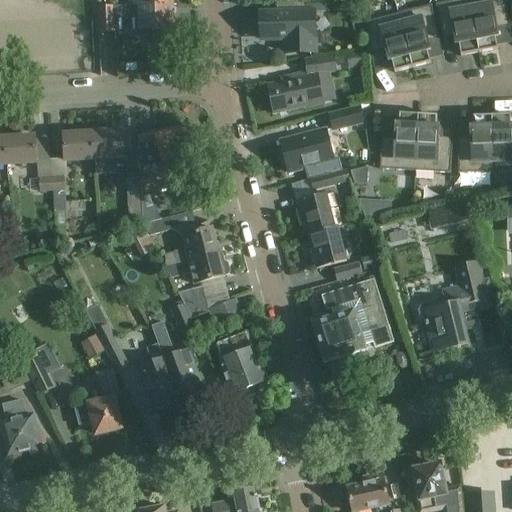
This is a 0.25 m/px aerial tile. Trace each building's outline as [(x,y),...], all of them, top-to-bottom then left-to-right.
[(306,12),(302,12),(261,13),(262,39),(286,38),(286,52),(316,51),(315,13),(328,12),(327,0),(304,0),(304,10),(306,10),(306,12)] [(479,53),(469,0),(459,0),(436,4),(443,40),(444,39),(444,38),(454,36),(455,45),(459,45),(461,57),(479,53)] [(469,0),(479,53),(498,50),(496,38),(499,38),(497,28),(509,26),(509,28),(510,27),(505,0),(469,0)] [(173,5),(145,6),(116,7),(116,19),(140,18),(140,31),(155,31),(155,45),(173,45),(173,30),(174,30),(173,5)] [(398,14),(413,68),(431,63),(428,52),(431,51),(428,42),(438,39),(438,41),(439,41),(431,5),(398,14)] [(116,7),(97,7),(98,33),(117,32),(116,19),(116,7)] [(413,68),(398,14),(368,22),(370,54),(371,54),(371,53),(385,49),(388,62),(391,61),(394,73),(413,68)] [(368,51),(346,54),(349,69),(371,66),(368,51)] [(306,75),(317,73),(337,71),(334,56),(305,60),(306,75)] [(268,86),(274,110),(274,114),(308,106),(308,108),(324,104),(317,73),(306,75),(301,76),(301,74),(281,78),(282,83),(268,86)] [(362,121),(358,105),(327,113),(331,128),(362,121)] [(415,171),(418,115),(399,114),(398,126),(395,126),(395,139),(382,138),(382,137),(381,137),(379,169),(415,171)] [(418,115),(415,171),(450,174),(452,138),(451,138),(451,139),(439,138),(439,129),(436,129),(437,117),(418,115)] [(510,116),(492,117),(493,163),(494,163),(511,162),(511,128),(510,116)] [(494,173),(494,163),(493,163),(492,117),(473,117),(473,129),(470,129),(470,139),(458,139),(458,138),(457,138),(458,174),(494,173)] [(141,173),(143,195),(173,189),(167,164),(197,157),(190,126),(172,131),(171,128),(138,136),(141,173)] [(288,172),(334,161),(326,130),(280,141),(283,151),(279,151),(282,164),(286,163),(288,172)] [(123,131),(93,133),(94,159),(115,158),(116,170),(128,169),(126,131),(123,131)] [(65,161),(94,159),(93,133),(64,135),(65,161)] [(35,137),(6,139),(7,165),(37,163),(37,161),(35,137)] [(52,160),(37,161),(37,163),(38,178),(53,177),(52,160)] [(354,182),(366,183),(367,167),(351,171),(354,182)] [(310,179),(313,191),(349,181),(346,170),(310,179)] [(127,174),(129,198),(143,197),(143,195),(141,173),(127,174)] [(53,179),(54,193),(55,213),(67,213),(65,178),(53,179)] [(54,193),(53,179),(38,180),(39,194),(54,193)] [(334,226),(334,225),(326,194),(295,202),(304,236),(308,235),(307,233),(334,226)] [(146,225),(152,236),(175,230),(171,218),(146,225)] [(177,262),(218,251),(212,227),(210,228),(208,220),(193,228),(194,232),(182,235),(185,247),(174,250),(177,262)] [(307,233),(308,235),(316,267),(346,260),(337,224),(334,225),(334,226),(307,233)] [(221,261),(218,251),(177,262),(178,265),(165,268),(168,281),(192,275),(194,283),(225,275),(224,274),(227,274),(229,270),(228,262),(224,260),(221,261)] [(511,251),(499,251),(498,277),(511,277),(511,251)] [(446,306),(432,309),(424,311),(434,354),(469,345),(464,325),(471,323),(474,319),(473,314),(495,308),(489,281),(483,282),(478,263),(456,268),(461,288),(443,292),(446,306)] [(337,284),(363,276),(360,264),(334,271),(337,284)] [(332,308),(334,316),(312,323),(325,365),(330,363),(332,368),(339,372),(361,365),(365,358),(363,353),(395,343),(375,279),(322,296),(327,310),(332,308)] [(183,304),(205,298),(203,289),(179,295),(183,304)] [(205,298),(183,304),(192,321),(209,312),(215,327),(243,316),(237,301),(230,303),(229,300),(208,308),(205,298)] [(196,332),(183,306),(172,312),(185,338),(196,332)] [(409,318),(414,336),(423,333),(418,316),(409,318)] [(130,369),(108,326),(97,331),(120,375),(130,369)] [(255,347),(254,347),(248,331),(214,344),(220,360),(220,361),(232,394),(268,381),(255,347)] [(97,336),(82,344),(91,359),(105,351),(97,336)] [(147,347),(150,355),(161,351),(158,343),(147,347)] [(161,351),(181,409),(192,405),(189,398),(206,392),(190,348),(174,354),(172,347),(161,351)] [(56,388),(38,351),(21,359),(40,397),(56,388)] [(152,362),(136,368),(142,386),(152,412),(168,406),(171,413),(181,409),(161,351),(150,355),(152,362)] [(114,369),(96,374),(103,402),(77,408),(81,425),(94,422),(97,434),(122,428),(116,401),(122,399),(114,369)] [(34,414),(27,415),(23,401),(2,406),(6,421),(0,423),(8,456),(42,448),(34,414)] [(413,470),(418,496),(415,496),(417,511),(458,511),(456,494),(447,495),(445,484),(444,485),(440,466),(428,468),(428,465),(416,467),(416,470),(413,470)] [(382,475),(369,478),(370,483),(348,487),(352,511),(359,511),(388,506),(382,475)] [(235,500),(228,501),(212,504),(213,511),(257,511),(257,510),(260,509),(258,495),(255,496),(254,488),(234,493),(235,500)]
